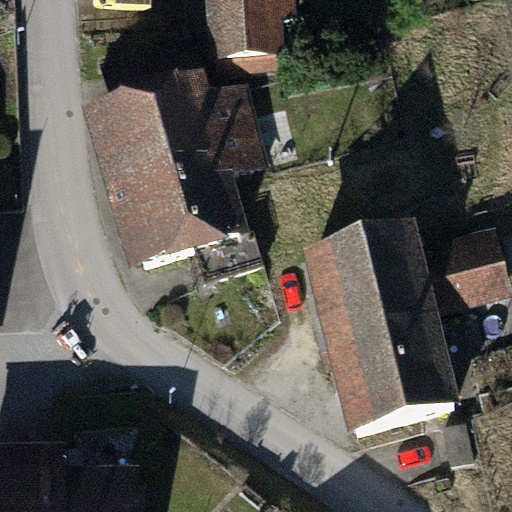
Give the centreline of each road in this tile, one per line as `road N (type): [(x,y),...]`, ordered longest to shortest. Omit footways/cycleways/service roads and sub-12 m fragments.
road 1 (unclassified): [(379,511),(105,319)]
road 2 (unclassified): [(105,319),(74,259),(60,199),(49,0)]
road 3 (residential): [(0,400),(11,400),(105,319)]
